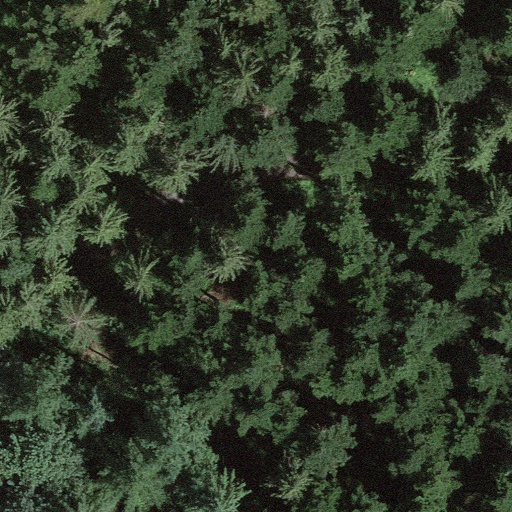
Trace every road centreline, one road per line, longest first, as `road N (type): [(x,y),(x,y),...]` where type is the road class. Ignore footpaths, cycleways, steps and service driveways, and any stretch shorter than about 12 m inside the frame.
road 1 (track): [(0,343),(511,1)]
road 2 (track): [(511,160),(211,195)]
